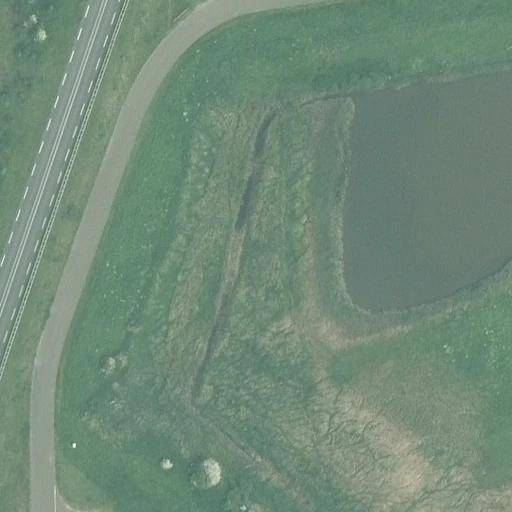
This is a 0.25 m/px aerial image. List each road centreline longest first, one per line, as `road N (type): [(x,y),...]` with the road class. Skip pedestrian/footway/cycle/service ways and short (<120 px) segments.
road 1 (unclassified): [(40,511),(43,353),(156,53),(196,18),(252,0)]
road 2 (primary): [(0,308),(104,0)]
